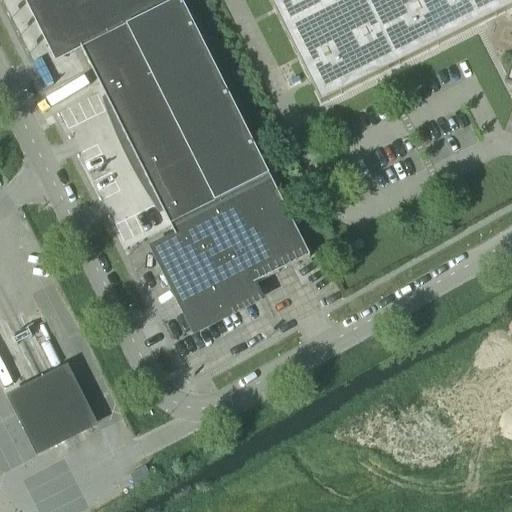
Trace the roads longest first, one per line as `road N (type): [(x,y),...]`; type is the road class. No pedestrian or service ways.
road 1 (unclassified): [(511,242),(211,410),(187,408),(164,396),(146,370),(0,66)]
road 2 (unknown): [(225,0),(338,207),(358,214),(384,205),(511,144)]
road 3 (unknown): [(0,409),(28,474),(46,489),(187,408)]
